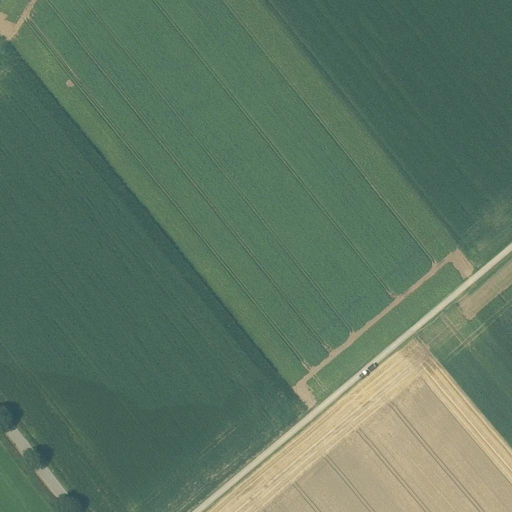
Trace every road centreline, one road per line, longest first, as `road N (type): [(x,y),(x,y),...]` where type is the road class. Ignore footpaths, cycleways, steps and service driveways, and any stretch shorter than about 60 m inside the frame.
road 1 (track): [(196,511),(511,246)]
road 2 (tertiary): [(75,511),(0,416)]
